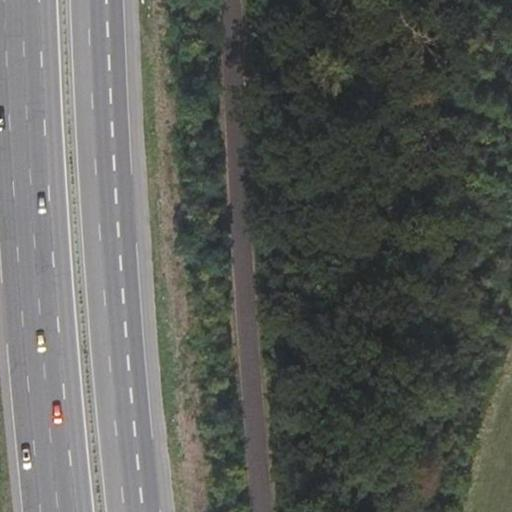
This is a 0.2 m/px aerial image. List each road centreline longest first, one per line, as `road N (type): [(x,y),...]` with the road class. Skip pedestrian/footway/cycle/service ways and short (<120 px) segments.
road 1 (track): [(279,511),(248,189),(244,0)]
road 2 (motorway): [(21,0),(60,511)]
road 3 (motorway): [(133,511),(103,161),(99,0)]
